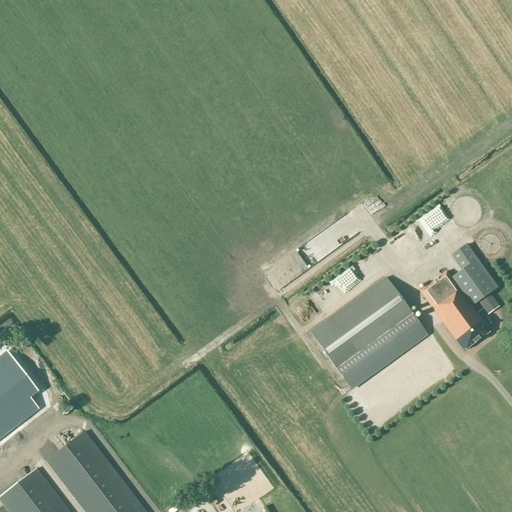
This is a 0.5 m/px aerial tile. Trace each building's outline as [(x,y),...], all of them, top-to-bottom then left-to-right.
[(451,256),(461,271),(451,279),(446,272),(419,291),(463,352),(490,332),(486,327),(492,323),(488,317),(484,320),(484,321),(482,322),(471,306),(481,299),(496,288),(466,245),(451,256)] [(425,334),(385,278),(310,333),(350,389),(425,334)] [(487,314),(498,307),(491,298),(481,306),(487,314)] [(84,511),(145,511),(84,432),(45,462),(84,511)] [(0,502),(7,511),(68,511),(36,469),(0,496),(0,502)]
